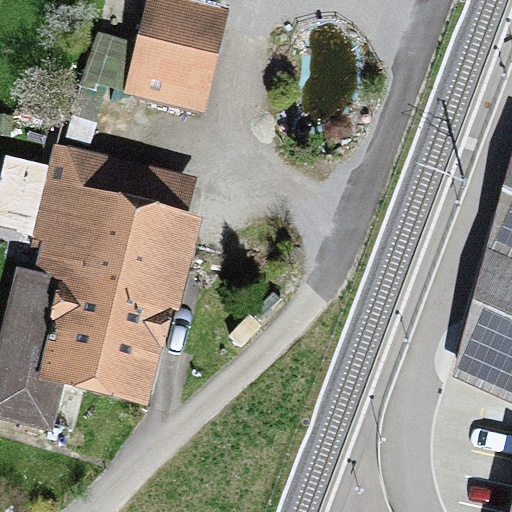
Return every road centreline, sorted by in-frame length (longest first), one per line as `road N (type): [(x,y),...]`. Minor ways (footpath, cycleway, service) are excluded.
road 1 (residential): [(511,117),(409,419),(409,473),(423,511)]
road 2 (residential): [(90,511),(344,258)]
road 3 (track): [(344,258),(442,0)]
